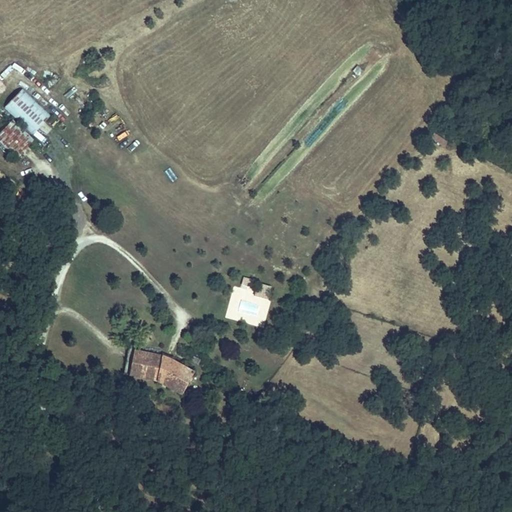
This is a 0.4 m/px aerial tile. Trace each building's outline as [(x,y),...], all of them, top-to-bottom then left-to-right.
[(31,135),(51,117),(22,88),(3,106),(31,135)] [(0,133),(0,143),(16,159),(33,141),(11,121),(0,133)] [(105,133),(115,126),(111,121),(102,128),(105,133)] [(126,130),(115,134),(118,140),(128,136),(126,130)] [(250,286),(252,278),(243,277),(241,284),(250,286)] [(257,284),(256,297),(270,298),(270,285),(257,284)] [(134,347),(130,372),(161,377),(184,388),(194,367),(167,352),(134,347)]
